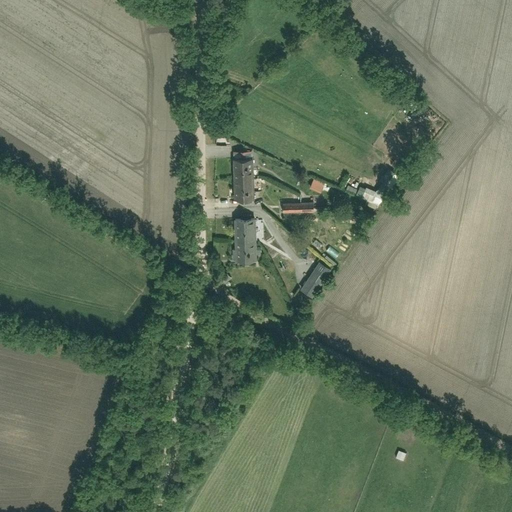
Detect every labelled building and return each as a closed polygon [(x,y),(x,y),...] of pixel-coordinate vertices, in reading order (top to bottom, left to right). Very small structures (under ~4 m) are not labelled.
[(234,158),(235,198),(241,198),(252,198),(254,198),(254,158),(234,158)] [(366,187),(361,197),(378,205),(383,195),(366,187)] [(284,202),(284,212),(315,211),(314,201),(284,202)] [(235,217),(235,260),(257,259),(257,217),(235,217)] [(301,287),(313,296),(333,270),(320,261),(301,287)]
